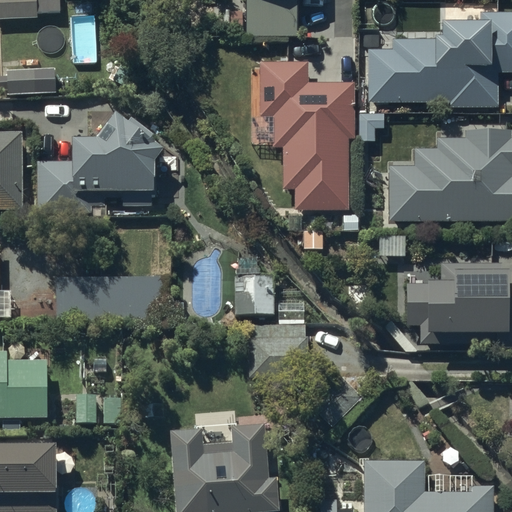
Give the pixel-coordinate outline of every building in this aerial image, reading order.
[(38,24),(37,0),(0,0),(0,26),(20,26),(20,25),(38,24)] [(313,0),(233,0),(234,5),(246,5),(246,45),(296,45),(296,3),(313,3),(313,0)] [(433,51),(433,46),(392,46),(391,56),(366,56),(366,110),(448,110),(448,114),(497,114),(496,80),(511,80),(511,19),(480,20),(480,36),(439,37),(439,52),(433,51)] [(307,70),(258,69),(259,123),(250,123),(249,150),(270,151),(270,156),(280,156),(280,196),(292,197),(292,217),(346,218),(347,145),(352,145),(353,89),(307,89),(307,70)] [(43,75),(9,75),(9,101),(43,101),(43,75)] [(382,120),(358,120),(358,148),(373,148),(374,135),(382,135),(382,120)] [(126,129),(117,123),(94,153),(72,153),(72,169),(37,170),(38,222),(92,221),(92,214),(106,214),(106,206),(123,206),(124,214),(151,214),(151,205),(156,205),(156,175),(164,164),(160,161),(160,156),(153,151),(157,144),(132,125),(126,129)] [(413,173),(387,172),(387,228),(511,228),(511,146),(509,147),(509,138),(463,140),(463,146),(436,147),(436,155),(413,156),(413,173)] [(0,219),(22,219),(21,142),(0,142),(0,219)] [(405,244),(378,243),(377,263),(404,264),(405,244)] [(260,271),(232,271),(233,323),(272,322),(272,285),(260,285),(260,271)] [(438,292),(405,293),(405,336),(425,336),(425,351),(493,350),(493,358),(511,357),(511,307),(504,308),(504,286),(499,286),(499,271),(438,272),(438,292)] [(166,285),(56,285),(56,299),(51,299),(51,301),(34,301),(34,308),(56,308),(56,325),(166,325),(166,285)] [(0,325),(11,326),(11,299),(0,298),(0,325)] [(304,331),(247,331),(246,384),(307,385),(308,343),(304,343),(304,331)] [(7,361),(0,361),(0,425),(47,425),(47,370),(7,370),(7,361)] [(359,407),(337,384),(309,413),(331,436),(359,407)] [(97,402),(75,402),(76,432),(98,431),(97,402)] [(201,438),(169,439),(173,511),(275,511),(274,486),(266,486),(264,433),(231,435),(232,451),(201,453),(201,438)] [(55,511),(55,459),(0,459),(0,511),(55,511)] [(361,511),(491,511),(492,495),(471,495),(471,482),(423,482),(423,470),(362,470),(361,511)]
